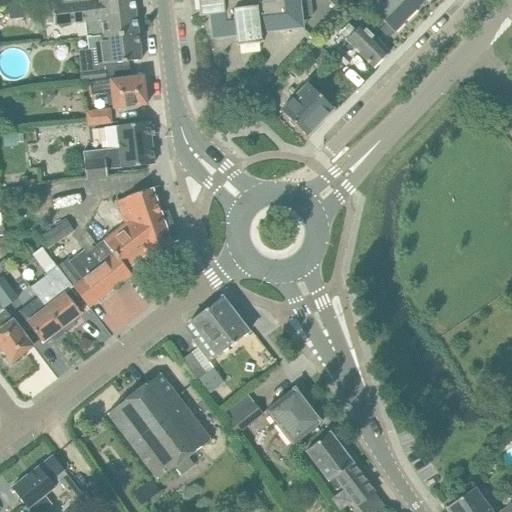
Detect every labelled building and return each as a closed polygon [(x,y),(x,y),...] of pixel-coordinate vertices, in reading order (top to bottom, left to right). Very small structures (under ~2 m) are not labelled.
[(42,0),(43,9),(45,26),(55,25),(55,26),(84,23),(86,39),(87,39),(99,38),(138,33),(133,0),(42,0)] [(197,0),(199,16),(211,15),(214,37),(236,34),(237,46),(261,43),(260,31),(300,26),(296,0),(197,0)] [(408,22),(417,12),(403,0),(378,0),(370,8),(394,32),(406,20),(408,22)] [(426,0),(428,1),(428,0),(403,0),(417,12),(415,9),(424,0),(426,0)] [(389,53),(360,25),(354,32),(347,25),(339,34),(374,68),(389,53)] [(99,38),(87,39),(88,50),(95,49),(97,65),(121,62),(141,60),(138,33),(99,38)] [(82,84),(88,84),(106,80),(104,69),(81,71),(82,84)] [(106,80),(88,84),(89,95),(111,93),(111,95),(106,97),(107,105),(112,107),(112,109),(126,107),(146,105),(143,76),(123,78),(106,80)] [(306,136),(333,109),(307,83),(281,111),(306,136)] [(88,126),(111,123),(109,109),(86,112),(88,126)] [(148,122),(117,126),(119,148),(104,150),(106,170),(153,164),(148,122)] [(107,178),(106,170),(104,150),(83,152),(86,180),(107,178)] [(38,198),(56,195),(61,195),(60,185),(37,188),(38,198)] [(68,260),(58,268),(73,287),(89,308),(131,275),(130,274),(139,268),(134,262),(146,253),(169,245),(178,241),(171,243),(152,189),(159,186),(153,188),(140,192),(127,197),(128,199),(118,202),(126,225),(105,240),(97,246),(88,253),(85,249),(84,250),(70,261),(68,260)] [(48,249),(74,232),(66,220),(40,238),(48,249)] [(59,243),(47,250),(53,261),(65,254),(59,243)] [(0,264),(0,278),(1,278),(2,279),(12,272),(5,261),(0,264)] [(31,288),(38,297),(65,332),(75,324),(72,320),(81,314),(65,293),(73,287),(58,268),(31,288)] [(17,300),(2,279),(1,278),(0,278),(0,301),(5,309),(17,300)] [(212,304),(189,321),(200,335),(192,341),(197,348),(208,363),(238,341),(248,332),(221,298),(212,304)] [(0,323),(3,327),(0,329),(0,347),(11,362),(32,346),(0,303),(0,323)] [(28,305),(19,311),(23,316),(28,323),(27,323),(30,327),(42,343),(51,336),(54,340),(65,332),(47,308),(37,316),(28,305)] [(183,358),(182,360),(196,379),(206,372),(191,352),(183,358)] [(221,382),(234,378),(230,363),(216,367),(221,382)] [(181,476),(195,466),(188,456),(210,440),(160,374),(107,413),(158,479),(174,467),(181,476)] [(292,445),(305,435),(321,423),(295,388),(265,410),(292,445)] [(236,435),(263,414),(254,402),(227,423),(236,435)] [(375,493),(330,433),(306,450),(334,488),(339,484),(344,490),(356,507),(375,493)] [(63,470),(53,457),(53,456),(39,467),(12,488),(29,511),(43,511),(52,505),(44,495),(54,488),(49,481),(56,476),(62,484),(81,510),(89,504),(64,469),(63,470)] [(500,511),(492,511),(475,487),(446,508),(448,511),(511,511),(511,505),(511,504),(500,511)]
